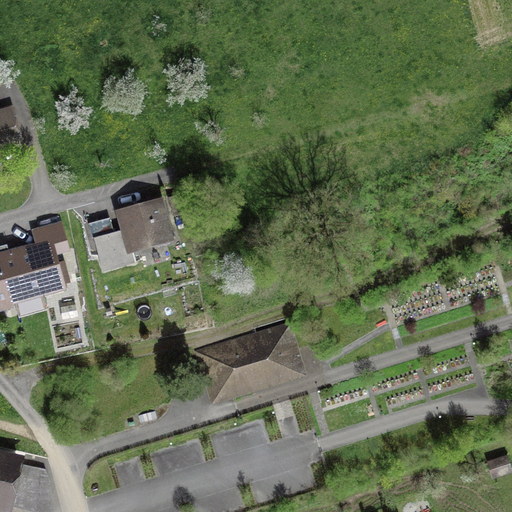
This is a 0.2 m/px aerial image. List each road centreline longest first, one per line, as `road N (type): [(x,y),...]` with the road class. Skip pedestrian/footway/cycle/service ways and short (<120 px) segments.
road 1 (track): [(10,399),(55,369),(213,338),(283,315),(511,216)]
road 2 (residential): [(0,221),(165,177)]
road 3 (residential): [(74,511),(58,465),(0,386)]
